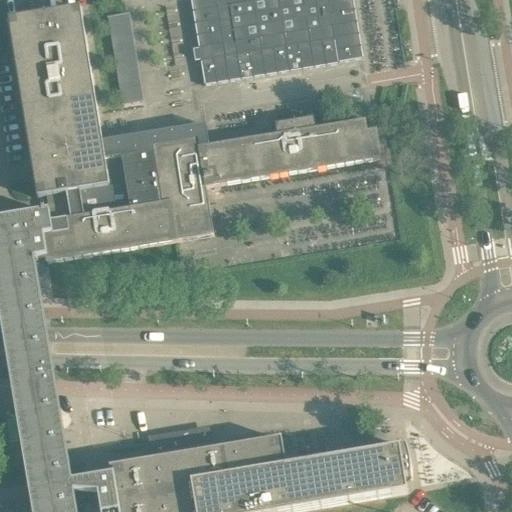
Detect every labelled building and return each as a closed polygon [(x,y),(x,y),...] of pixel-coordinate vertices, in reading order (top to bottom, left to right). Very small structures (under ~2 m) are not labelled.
[(353,0),(191,0),(205,85),(363,59),(353,0)] [(397,0),(398,9),(406,8),(404,0),(397,0)] [(81,9),(9,21),(38,199),(48,197),(51,211),(27,215),(35,260),(36,260),(47,258),(48,264),(84,258),(94,256),(178,242),(215,236),(212,221),(207,189),(381,160),(377,132),(366,134),(364,125),(366,124),(366,123),(316,131),(314,118),(313,119),(313,120),(277,126),(277,125),(276,125),(278,137),(210,148),(206,125),(147,135),(111,141),(104,142),(102,142),(81,9)] [(25,216),(0,220),(0,313),(33,511),(78,511),(75,493),(99,494),(101,511),(119,511),(114,475),(73,482),(36,260),(35,260),(32,260),(25,216)] [(299,511),(408,494),(406,478),(411,477),(411,478),(413,478),(413,476),(413,472),(412,469),(412,465),(411,462),(411,458),(410,455),(409,451),(407,448),(406,448),(406,449),(401,450),(401,449),(287,468),(282,439),(209,452),(207,439),(208,438),(208,437),(201,438),(199,439),(193,439),(187,440),(181,440),(175,440),(170,440),(164,440),(158,440),(152,439),(152,441),(153,441),(157,461),(111,469),(111,471),(113,471),(114,475),(119,511),(299,511)]
